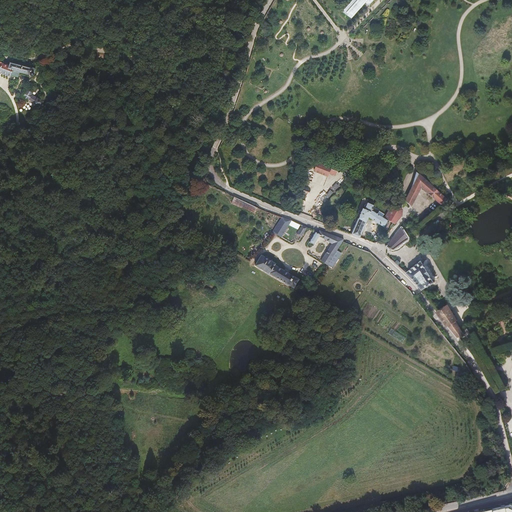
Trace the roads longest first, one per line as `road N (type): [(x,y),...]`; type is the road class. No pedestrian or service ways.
road 1 (residential): [(269,0),(211,172),(227,189),(374,248),(415,289),(488,392),(511,475)]
road 2 (track): [(225,0),(222,60),(206,79),(74,46),(32,58),(0,52)]
